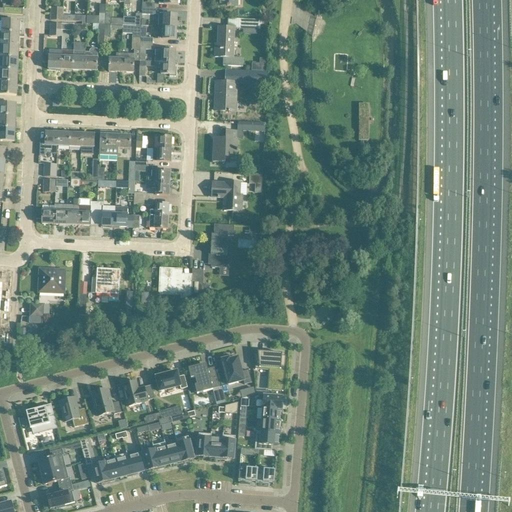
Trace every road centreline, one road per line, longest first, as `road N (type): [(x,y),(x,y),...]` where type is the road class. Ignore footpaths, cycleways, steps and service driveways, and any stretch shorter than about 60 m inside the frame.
road 1 (motorway): [(447,0),(449,178),(430,511)]
road 2 (motorway): [(472,511),(484,297),(486,0)]
road 3 (residential): [(290,505),(302,336),(253,330),(0,393)]
road 4 (residential): [(25,244),(178,252),(190,125)]
road 5 (residential): [(122,511),(170,499),(290,505)]
road 6 (residential): [(190,125),(31,118)]
road 7 (residential): [(190,94),(33,88)]
road 8 (residential): [(29,150),(12,149),(0,261)]
